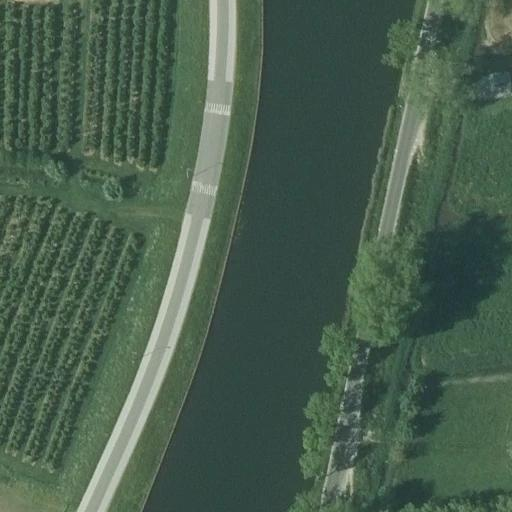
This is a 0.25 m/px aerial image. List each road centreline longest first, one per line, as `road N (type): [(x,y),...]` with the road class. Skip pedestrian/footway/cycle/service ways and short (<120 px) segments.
road 1 (secondary): [(92,511),(151,377),(194,242),(218,113),(226,0)]
road 2 (unclassified): [(331,511),(435,0)]
